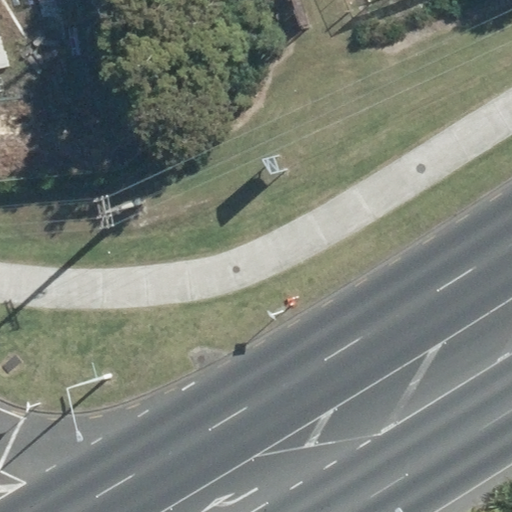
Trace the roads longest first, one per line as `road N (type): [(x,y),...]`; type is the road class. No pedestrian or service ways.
road 1 (primary): [(0,431),(45,451),(128,452),(407,400)]
road 2 (primary): [(407,400),(218,511)]
road 3 (primary): [(511,329),(407,400)]
